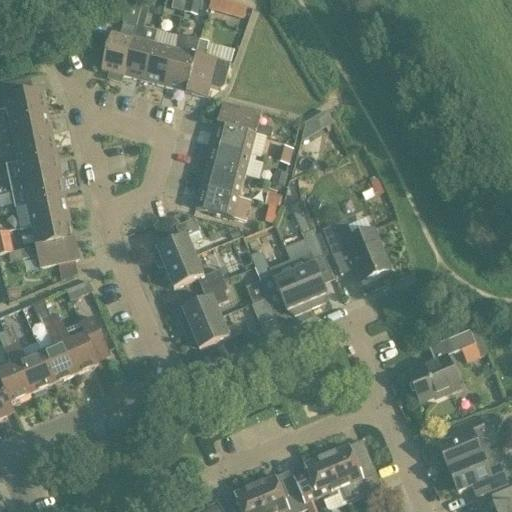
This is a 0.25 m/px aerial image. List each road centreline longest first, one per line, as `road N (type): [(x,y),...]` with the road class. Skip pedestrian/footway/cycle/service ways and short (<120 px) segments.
road 1 (residential): [(385,405),(361,339),(347,330),(196,385),(170,380)]
road 2 (residential): [(107,215),(151,196),(169,141),(81,110)]
road 3 (residential): [(213,476),(385,405)]
road 4 (residential): [(170,380),(0,453)]
road 5 (residential): [(170,380),(107,215)]
